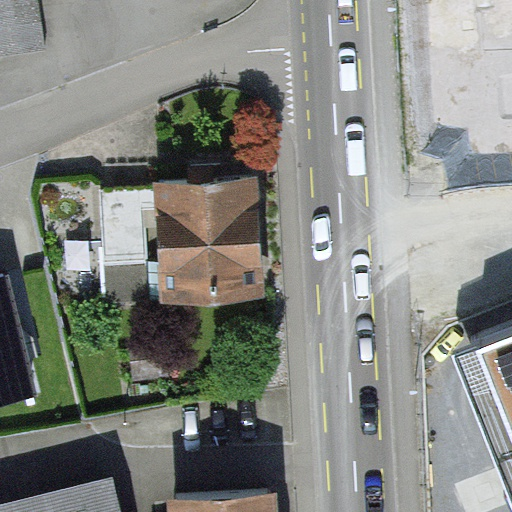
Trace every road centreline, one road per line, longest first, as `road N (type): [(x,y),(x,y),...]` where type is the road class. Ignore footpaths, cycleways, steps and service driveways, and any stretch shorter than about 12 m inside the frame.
road 1 (primary): [(333,48),(358,511)]
road 2 (residential): [(0,136),(177,67),(333,48)]
